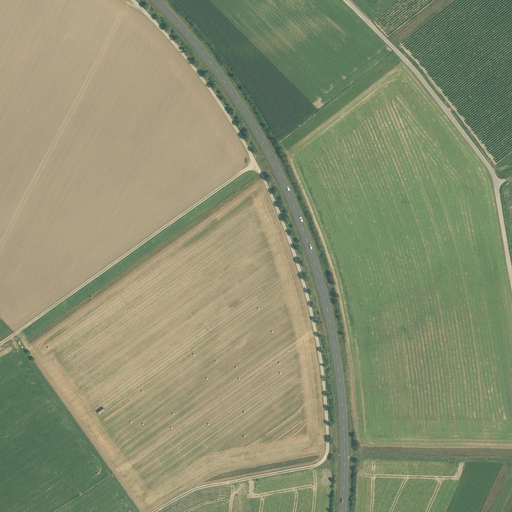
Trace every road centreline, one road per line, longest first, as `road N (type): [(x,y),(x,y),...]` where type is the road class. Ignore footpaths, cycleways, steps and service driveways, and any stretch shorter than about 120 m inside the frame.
road 1 (primary): [(342,511),(338,368),(308,243),(239,103),(155,0)]
road 2 (track): [(131,0),(194,66),(264,181),(310,299),(324,382)]
road 3 (track): [(253,163),(0,344)]
road 4 (track): [(154,511),(197,488),(318,465),(327,451),(324,382)]
road 5 (track): [(345,0),(409,65),(498,182)]
road 6 (track): [(356,365),(511,272)]
road 7 (track): [(367,458),(511,461)]
